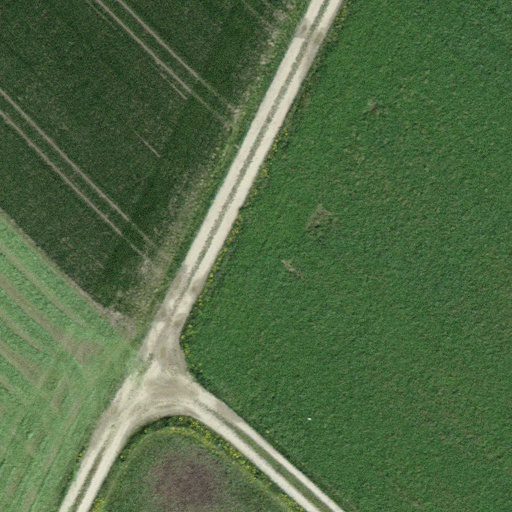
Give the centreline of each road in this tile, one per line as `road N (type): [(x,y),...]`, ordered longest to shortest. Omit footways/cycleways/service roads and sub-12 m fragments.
road 1 (track): [(328,0),(79,511)]
road 2 (track): [(147,373),(189,392),(325,511)]
